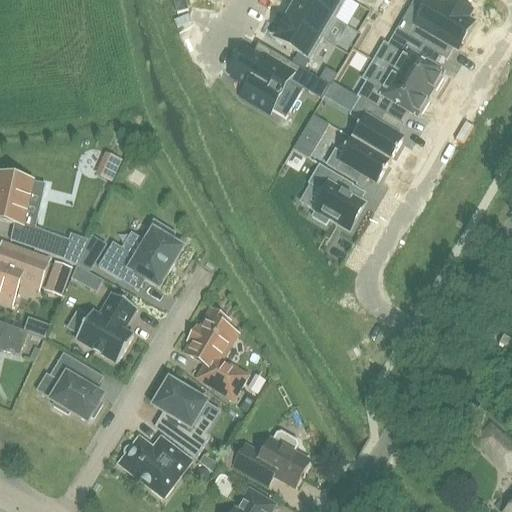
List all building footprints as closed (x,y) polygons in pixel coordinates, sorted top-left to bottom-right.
[(346,0),(300,0),(300,1),(335,21),(347,28),(360,8),(347,1),(346,0)] [(449,1),(448,2),(444,0),(415,0),(396,32),(423,48),(431,35),(454,48),(458,50),(467,34),(472,26),(466,22),(471,14),(449,1)] [(300,1),(288,21),(323,42),(335,21),(300,1)] [(288,21),(275,43),(298,56),(310,63),(323,42),(288,21)] [(384,46),(373,64),(430,97),(433,91),(436,93),(443,81),(440,79),(443,76),(430,68),(417,60),(424,49),(424,48),(397,32),(388,48),(384,46)] [(246,58),(233,80),(249,89),(243,100),(269,115),(271,112),(277,101),(279,102),(282,97),(280,96),(287,85),(302,94),(303,92),(322,103),(330,89),(304,73),(292,66),(270,53),(262,67),(252,61),(246,58)] [(292,66),(304,73),(310,63),(298,56),(292,66)] [(366,84),(357,99),(360,101),(385,116),(391,104),(405,112),(417,119),(419,115),(422,117),(429,105),(426,103),(430,97),(373,64),(363,81),(366,84)] [(352,115),(350,118),(362,124),(352,141),(390,164),(403,142),(395,138),(378,127),(385,116),(360,101),(352,115)] [(319,141),(304,133),(293,152),(308,161),(319,141)] [(335,153),(327,167),(358,185),(362,177),(368,181),(377,186),(390,164),(352,141),(342,157),(335,153)] [(117,184),(125,161),(108,155),(100,178),(117,184)] [(319,167),(308,186),(310,187),(323,196),(314,212),(316,214),(315,214),(312,219),(326,227),(329,222),(349,233),(364,208),(360,206),(347,198),(353,188),(319,167)] [(0,222),(22,227),(35,230),(38,219),(24,216),(31,183),(0,176),(0,222)] [(181,252),(182,250),(181,249),(180,249),(170,243),(175,235),(153,222),(141,241),(145,244),(136,259),(112,245),(111,246),(114,247),(108,257),(106,255),(98,269),(119,281),(126,270),(156,289),(158,290),(159,288),(167,275),(174,264),(173,264),(181,252)] [(33,251),(62,261),(68,242),(40,232),(33,251)] [(0,302),(11,306),(19,284),(37,291),(47,263),(2,247),(0,253),(0,302)] [(72,272),(56,266),(47,294),(62,299),(72,272)] [(117,366),(133,339),(119,331),(123,323),(127,325),(136,310),(112,296),(98,318),(92,314),(75,342),(117,366)] [(211,313),(185,355),(205,368),(197,380),(231,401),(245,379),(227,368),(227,369),(219,364),(236,337),(224,329),(228,323),(211,313)] [(0,352),(19,357),(28,334),(0,324),(0,340),(3,341),(0,352)] [(511,341),(503,337),(499,345),(509,351),(511,346),(511,341)] [(70,414),(87,424),(90,419),(94,421),(103,406),(100,404),(103,398),(78,383),(87,369),(64,355),(50,378),(62,385),(51,402),(55,404),(53,408),(68,417),(70,414)] [(152,408),(161,413),(182,426),(174,438),(185,446),(182,451),(194,461),(208,439),(191,428),(206,404),(192,396),(194,393),(185,387),(183,390),(169,381),(166,385),(163,383),(158,392),(161,394),(152,408)] [(511,451),(487,429),(474,443),(503,470),(511,460),(511,451)] [(245,448),(232,470),(266,490),(273,478),(294,490),(309,464),(293,455),(297,447),(296,443),(281,434),(276,435),(272,443),(270,442),(261,457),(245,448)] [(124,458),(118,466),(163,501),(192,463),(161,439),(152,450),(138,440),(131,449),(127,449),(124,449),(122,451),(123,454),(124,458)] [(204,457),(199,464),(214,475),(220,466),(204,457)] [(235,511),(234,511),(233,511),(271,511),(274,507),(248,492),(236,511),(235,511)]
